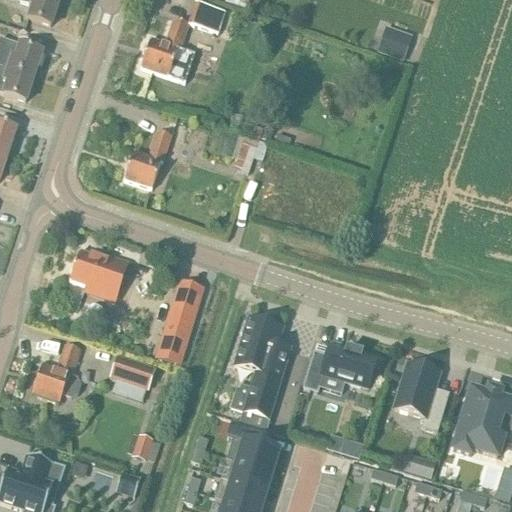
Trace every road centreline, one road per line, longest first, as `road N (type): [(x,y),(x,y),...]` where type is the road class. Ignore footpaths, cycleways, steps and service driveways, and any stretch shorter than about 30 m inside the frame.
road 1 (residential): [(511,347),(264,275),(55,199)]
road 2 (tertiary): [(55,199),(50,184),(112,0)]
road 3 (tertiary): [(0,353),(37,221),(55,199)]
